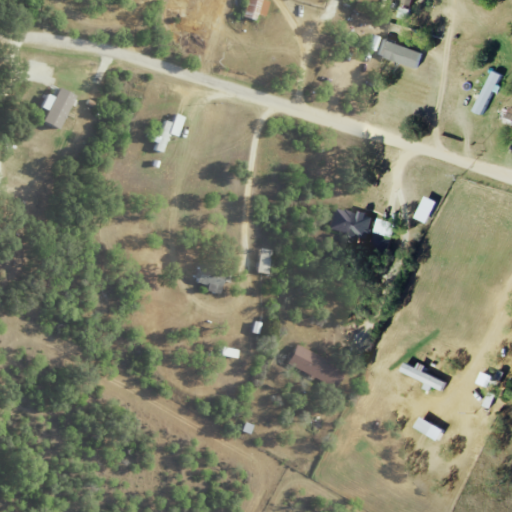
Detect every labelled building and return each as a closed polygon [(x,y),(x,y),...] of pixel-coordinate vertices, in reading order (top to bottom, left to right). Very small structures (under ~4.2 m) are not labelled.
[(255,14),(263,17),(268,1),(266,0),(243,0),(238,16),(253,21),(255,14)] [(415,69),(421,53),(380,38),(374,54),(415,69)] [(474,112),(486,116),(502,74),(490,69),(474,112)] [(44,94),(38,107),(44,110),(38,122),(56,130),(71,94),(55,87),(51,97),(44,94)] [(162,120),(153,150),(162,153),(167,134),(176,136),(182,116),(172,113),(169,122),(162,120)] [(326,235),(388,251),(392,236),(369,231),(373,217),(333,207),(326,235)] [(270,250),(259,249),(257,272),(267,273),(270,250)] [(204,292),(218,292),(218,271),(193,271),(193,284),(204,284),(204,292)] [(37,289),(48,293),(52,279),(41,276),(37,289)] [(284,365),(334,387),(342,368),(292,345),(284,365)] [(235,358),(237,350),(221,346),(219,355),(235,358)] [(418,369),(404,363),(400,371),(443,391),(447,382),(418,369)] [(414,428),(428,434),(433,424),(419,417),(414,428)]
